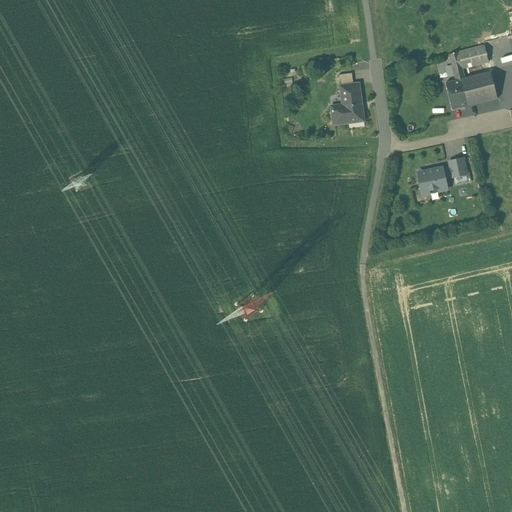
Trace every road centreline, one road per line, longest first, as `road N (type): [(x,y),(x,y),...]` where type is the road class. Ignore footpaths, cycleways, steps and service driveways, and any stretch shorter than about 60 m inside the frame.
road 1 (track): [(404,511),(360,283),(385,143)]
road 2 (unclassified): [(385,143),(364,0)]
